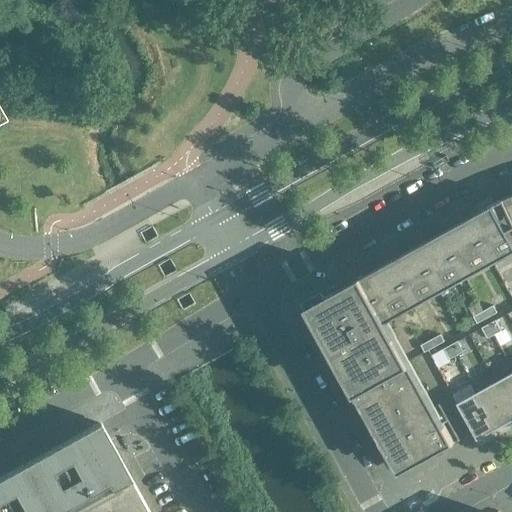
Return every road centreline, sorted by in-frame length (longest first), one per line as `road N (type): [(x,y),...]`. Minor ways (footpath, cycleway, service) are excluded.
road 1 (residential): [(511,21),(434,50),(194,180),(214,219)]
road 2 (secondary): [(511,65),(453,87),(214,219)]
road 3 (secondary): [(233,254),(399,158),(511,108)]
road 4 (residential): [(252,290),(511,153)]
road 5 (secondary): [(0,382),(233,254)]
road 6 (residential): [(376,511),(252,290)]
road 7 (secondary): [(214,219),(0,340)]
road 8 (residential): [(121,370),(200,511)]
road 9 (residential): [(121,370),(252,290)]
road 10 (residential): [(0,437),(121,370)]
